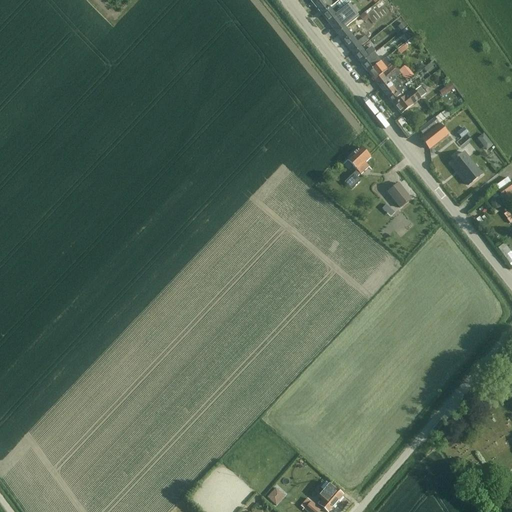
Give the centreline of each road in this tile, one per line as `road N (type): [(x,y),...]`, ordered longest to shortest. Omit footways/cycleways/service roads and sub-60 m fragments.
road 1 (residential): [(511,284),(287,0)]
road 2 (unclassified): [(357,511),(483,365)]
